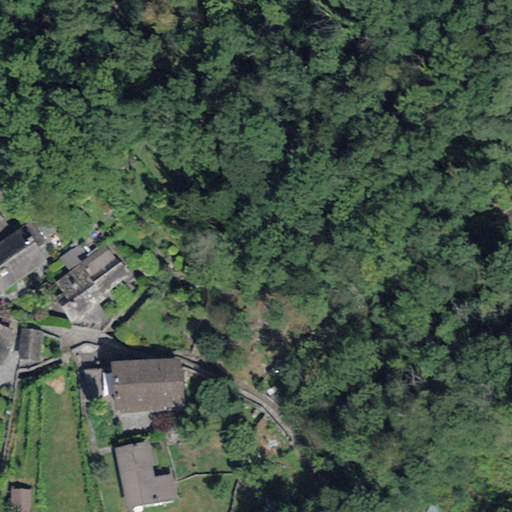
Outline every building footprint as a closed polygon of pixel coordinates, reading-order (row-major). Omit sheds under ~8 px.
[(0,244),(14,234),(0,218),(0,244)] [(0,244),(0,294),(47,262),(23,227),(14,234),(0,244)] [(69,302),(61,308),(74,325),(110,298),(106,293),(130,276),(106,244),(54,282),(69,302)] [(0,367),(15,331),(0,324),(0,367)] [(41,331),(22,329),(18,358),(38,360),(41,331)] [(184,408),(180,357),(110,362),(114,413),(184,408)] [(151,440),(114,448),(126,509),(175,499),(171,475),(155,478),(152,466),(156,465),(151,440)]
